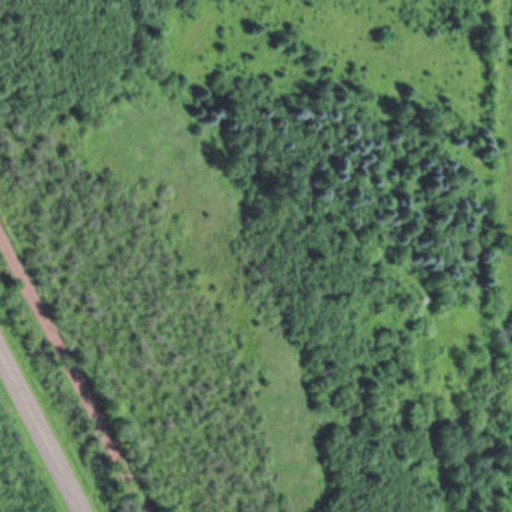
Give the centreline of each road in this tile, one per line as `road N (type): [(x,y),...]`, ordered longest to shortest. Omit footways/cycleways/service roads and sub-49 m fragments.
road 1 (track): [(0,235),(144,511)]
road 2 (primary): [(81,511),(0,353)]
